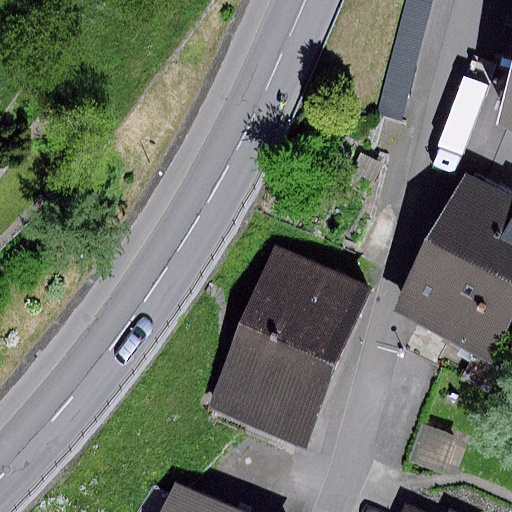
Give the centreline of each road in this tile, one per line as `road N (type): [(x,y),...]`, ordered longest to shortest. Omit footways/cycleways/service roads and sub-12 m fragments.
road 1 (primary): [(0,480),(115,349),(177,260),(304,0)]
road 2 (residential): [(331,511),(474,0)]
